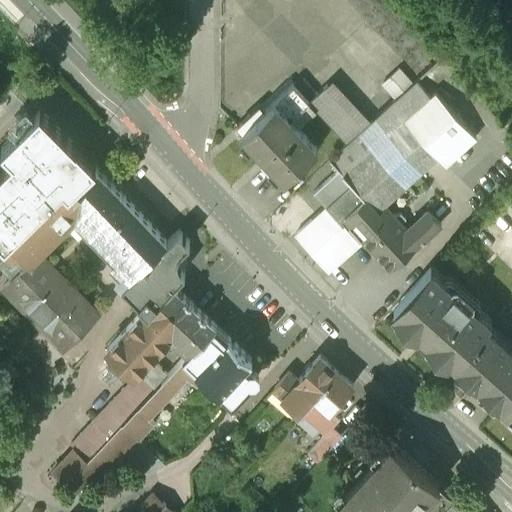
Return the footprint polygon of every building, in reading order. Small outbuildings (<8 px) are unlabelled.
[(400,67),(382,82),(396,97),(413,81),(400,67)] [(348,139),(330,156),(338,166),(312,188),(325,203),(294,230),(327,268),(364,236),(390,264),(440,220),(427,206),(406,225),(400,219),(406,214),(401,208),(393,210),(384,200),(438,153),(445,161),(476,134),(435,88),(430,93),(417,78),(413,81),(396,97),(348,139)] [(292,83),(253,119),(248,113),(236,124),(261,152),(260,154),(268,162),(269,161),(283,175),(315,145),(289,117),(308,100),(292,83)] [(68,188),(93,163),(39,107),(3,142),(13,152),(0,164),(0,234),(3,237),(61,181),(68,188)] [(167,240),(93,163),(68,188),(61,181),(3,237),(5,245),(0,249),(0,265),(10,276),(37,250),(74,217),(88,230),(131,277),(124,284),(145,305),(147,307),(171,283),(172,284),(186,270),(177,261),(176,257),(178,251),(190,240),(179,229),(167,240)] [(99,312),(37,250),(10,276),(1,285),(42,327),(49,320),(70,340),(99,312)] [(491,319),(430,266),(393,307),(454,361),(489,322),(491,319)] [(145,305),(107,347),(123,361),(132,351),(160,324),(163,326),(189,299),(172,284),(171,283),(147,307),(145,305)] [(160,324),(132,351),(143,361),(149,354),(169,332),(188,350),(213,322),(189,299),(163,326),(160,324)] [(253,357),(213,322),(188,350),(166,375),(154,390),(137,408),(152,423),(188,383),(200,394),(209,383),(232,404),(260,373),(248,363),(253,357)] [(511,342),(489,322),(455,359),(492,393),(495,390),(504,399),(511,390),(511,342)] [(132,351),(123,361),(134,371),(143,361),(132,351)] [(319,353),(298,378),(288,370),(273,387),(299,409),(336,367),(319,353)] [(153,364),(140,377),(154,390),(166,375),(153,364)] [(336,367),(299,409),(324,432),(332,423),(339,415),(331,408),(353,383),(336,367)] [(140,377),(71,449),(87,462),(121,425),(127,418),(137,408),(154,390),(140,377)] [(511,390),(504,399),(501,403),(511,413),(511,390)] [(137,408),(127,418),(121,425),(140,444),(156,427),(152,423),(137,408)] [(324,432),(307,450),(318,459),(342,432),(332,423),(324,432)] [(392,441),(336,503),(345,511),(412,511),(438,482),(392,441)] [(482,511),(458,490),(438,511),(482,511)] [(173,511),(153,495),(136,511),(173,511)] [(21,503),(16,511),(37,511),(38,511),(21,503)]
